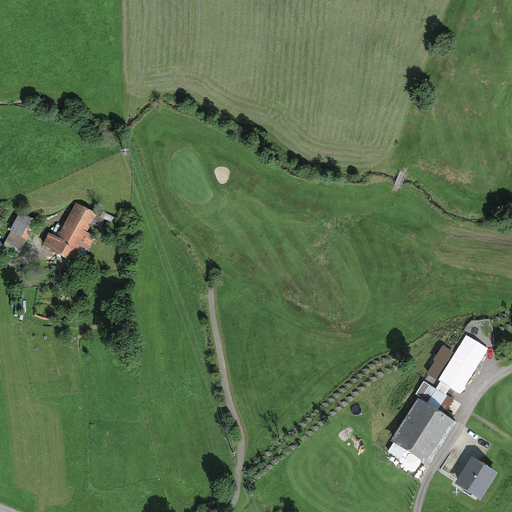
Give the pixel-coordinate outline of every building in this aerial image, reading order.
[(97,216),(77,204),(57,238),(49,234),(42,246),(70,262),(75,253),(84,258),(95,239),(86,233),(97,216)] [(36,224),(20,215),(11,234),(27,242),(36,224)] [(446,354),(428,381),(438,388),(455,360),(446,354)] [(456,424),(418,400),(391,443),(429,468),(456,424)] [(498,476),(472,460),(455,488),(481,504),(498,476)]
